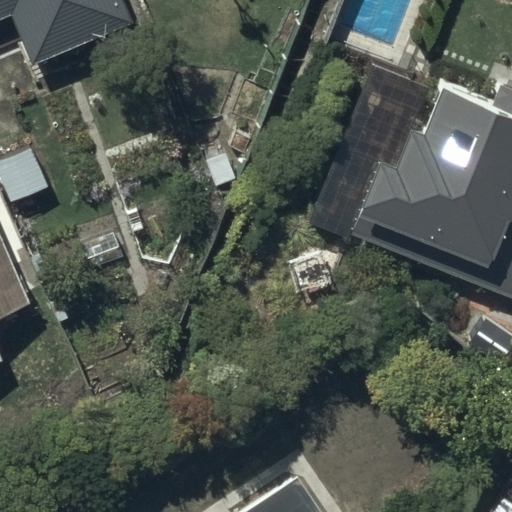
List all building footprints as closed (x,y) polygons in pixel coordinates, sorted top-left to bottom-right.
[(0,0),(0,9),(12,5),(38,64),(134,23),(124,0),(0,0)] [(511,81),(431,51),(365,223),(511,279),(511,81)] [(0,159),(0,175),(8,196),(43,182),(29,147),(0,159)] [(0,312),(24,302),(0,246),(0,312)] [(320,511),(295,473),(237,511),(320,511)]
